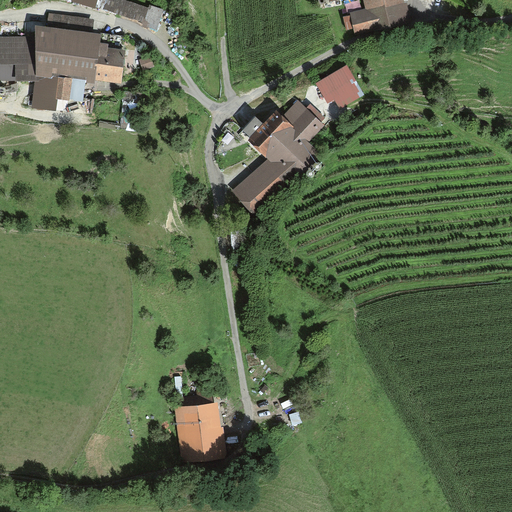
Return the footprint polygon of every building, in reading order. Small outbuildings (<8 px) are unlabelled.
[(71,0),(156,27),(160,14),(116,0),(71,0)] [(399,0),(365,0),(369,11),(352,15),(357,35),(405,23),(399,0)] [(82,79),(118,83),(121,55),(97,53),(97,38),(92,37),(93,24),(54,19),(52,33),(42,31),(41,45),(0,44),(0,75),(38,73),(34,108),(52,111),(55,97),(80,101),(82,79)] [(147,60),(138,63),(140,71),(150,69),(147,60)] [(344,71),(317,87),(327,103),(335,98),(340,107),(359,96),(344,71)] [(255,124),(244,138),(271,160),(234,198),(255,217),(325,134),(294,108),(281,124),(274,119),(264,131),(255,124)] [(216,396),(179,399),(185,460),(222,457),(216,396)]
